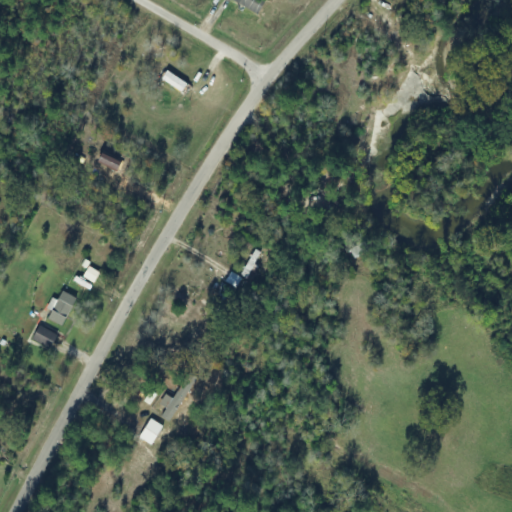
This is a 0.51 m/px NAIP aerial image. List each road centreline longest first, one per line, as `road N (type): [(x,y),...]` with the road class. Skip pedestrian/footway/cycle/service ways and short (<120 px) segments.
road 1 (residential): [(32,511),(95,377),(201,193),(276,83),(352,0)]
road 2 (residential): [(276,83),(130,0)]
